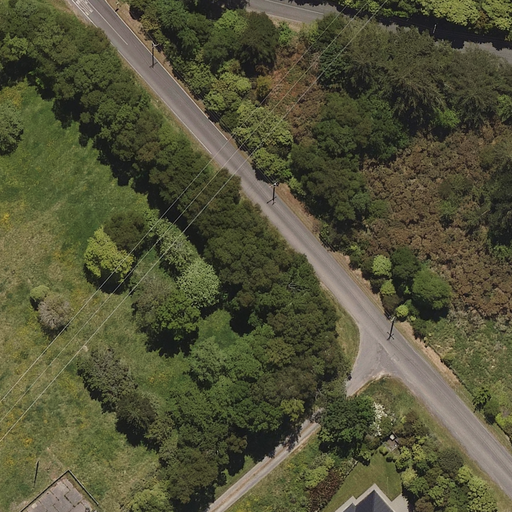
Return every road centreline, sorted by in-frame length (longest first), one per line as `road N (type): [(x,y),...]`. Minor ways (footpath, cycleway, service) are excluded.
road 1 (residential): [(86,0),(511,479)]
road 2 (track): [(204,511),(394,345)]
road 3 (unclassified): [(277,0),(511,61)]
